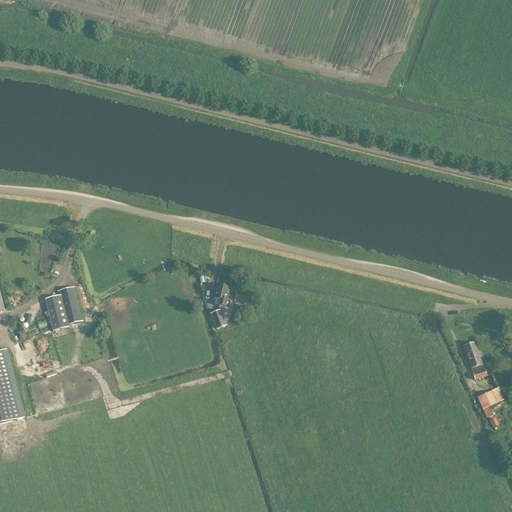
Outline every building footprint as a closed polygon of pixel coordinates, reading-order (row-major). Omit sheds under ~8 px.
[(217,287),(214,300),(221,302),(220,307),(228,310),(229,310),(231,303),(227,302),(230,290),(217,287)] [(58,297),(45,300),(53,333),(69,328),(69,326),(83,323),(74,289),(65,291),(57,292),(58,297)] [(237,293),(235,299),(248,302),(250,295),(237,293)] [(220,311),(211,315),(218,331),(227,327),(227,326),(226,324),(220,311)] [(486,371),(484,365),(483,365),(475,344),(464,347),(472,370),(472,369),(474,374),(476,381),(486,377),(484,372),(486,371)] [(4,350),(0,350),(0,423),(22,418),(10,373),(4,350)] [(55,375),(53,374),(52,373),(50,373),(48,373),(47,374),(46,375),(45,377),(45,379),(46,380),(47,382),(48,383),(50,383),(52,383),(53,382),(54,381),(55,380),(56,378),(55,376),(55,375)] [(503,403),(502,401),(500,397),(495,399),(492,392),(477,398),(483,411),(503,403)] [(489,422),(492,428),(498,425),(495,419),(489,422)]
